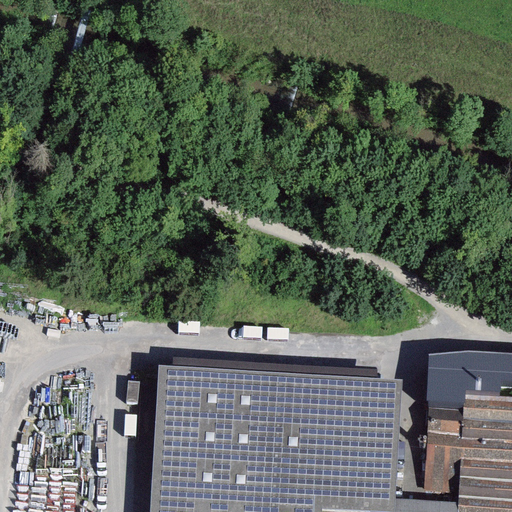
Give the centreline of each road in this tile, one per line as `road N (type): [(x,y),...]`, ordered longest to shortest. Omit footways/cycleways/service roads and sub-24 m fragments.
road 1 (track): [(511,348),(484,347),(395,271),(0,144)]
road 2 (track): [(90,0),(45,164)]
